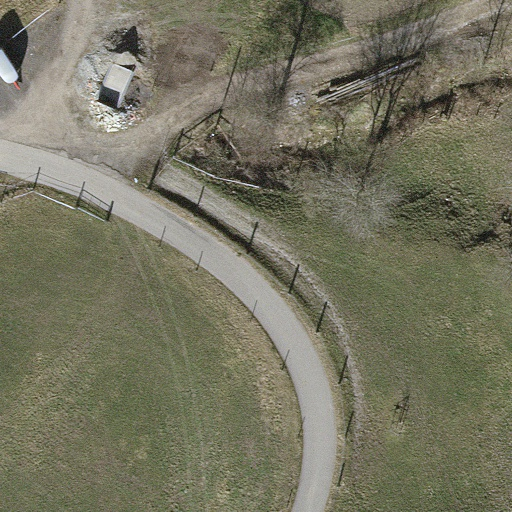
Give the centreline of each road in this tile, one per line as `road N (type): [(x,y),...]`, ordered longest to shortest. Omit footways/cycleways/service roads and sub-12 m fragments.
road 1 (track): [(82,0),(65,90),(19,167),(384,59),(511,9)]
road 2 (unclassified): [(310,511),(321,444),(277,322),(152,209),(0,164)]
